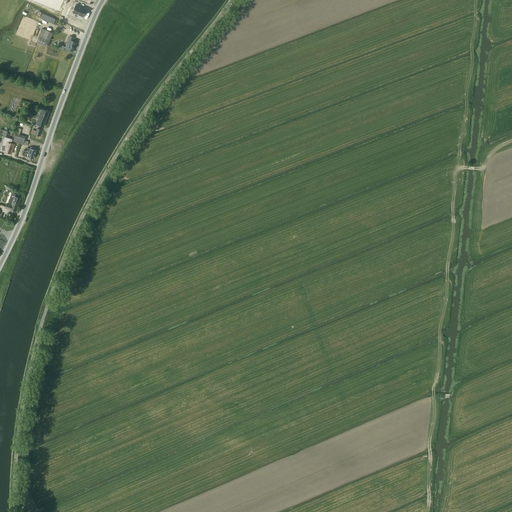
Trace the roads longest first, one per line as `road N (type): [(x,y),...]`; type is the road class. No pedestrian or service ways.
road 1 (unclassified): [(13,511),(26,388),(71,240),(129,134),(229,0)]
road 2 (secondary): [(0,266),(103,0)]
